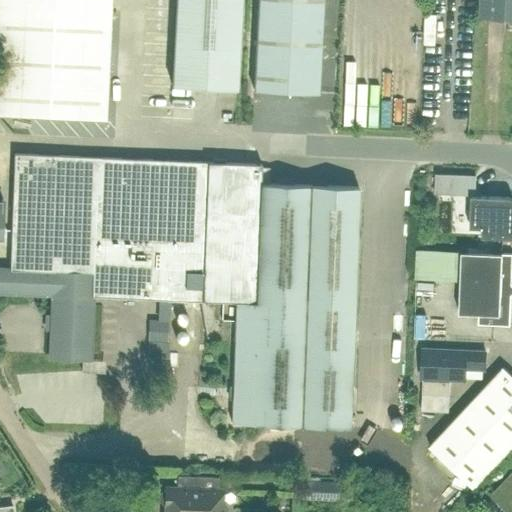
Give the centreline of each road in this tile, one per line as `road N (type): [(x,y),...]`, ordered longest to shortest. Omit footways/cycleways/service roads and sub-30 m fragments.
road 1 (unknown): [(398,153),(390,396),(394,425),(422,471),(425,511)]
road 2 (unclassified): [(511,158),(306,148)]
road 3 (residential): [(0,399),(74,511)]
